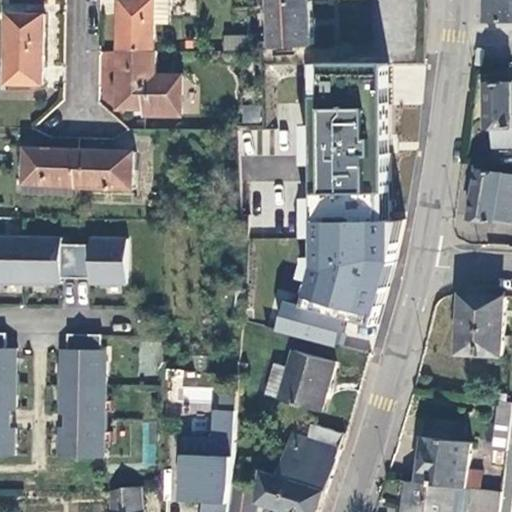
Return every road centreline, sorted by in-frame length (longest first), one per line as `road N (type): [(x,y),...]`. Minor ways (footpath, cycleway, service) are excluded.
road 1 (tertiary): [(422,269),(349,511)]
road 2 (tertiary): [(456,43),(422,269)]
road 3 (residential): [(131,324),(0,321)]
road 4 (unknown): [(326,45),(456,43)]
